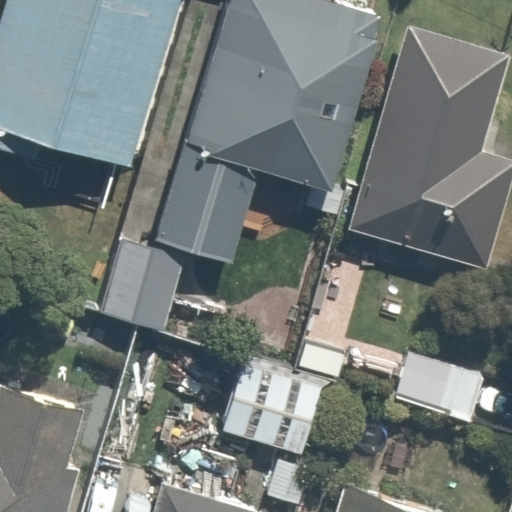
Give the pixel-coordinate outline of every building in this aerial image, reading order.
[(165,0),(0,0),(0,114),(114,152),(165,0)] [(252,161),(317,180),(369,0),(208,0),(143,223),(226,247),(252,161)] [(473,136),(497,52),(390,21),(332,217),(477,260),(510,147),(473,136)] [(179,247),(119,229),(101,289),(161,306),(179,247)] [(476,363),(395,338),(381,385),(461,410),(476,363)] [(321,375),(228,348),(205,428),(298,455),(321,375)] [(0,511),(40,511),(67,404),(0,387),(0,511)] [(233,511),(237,497),(122,469),(111,511),(233,511)] [(429,511),(433,499),(333,469),(319,511),(429,511)]
